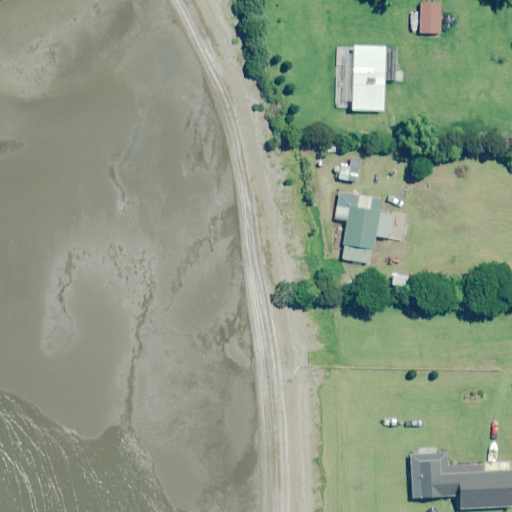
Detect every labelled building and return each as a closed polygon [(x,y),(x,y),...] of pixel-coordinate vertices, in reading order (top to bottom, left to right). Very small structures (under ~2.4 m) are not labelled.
[(440,3),(420,2),(419,33),(439,33),(440,3)] [(395,48),(344,46),(342,106),(350,106),(350,110),(382,111),(383,80),(394,80),(395,48)] [(358,168),(334,164),(331,178),(355,182),(358,168)] [(389,200),(338,192),(334,218),(346,219),(340,259),(370,264),(378,208),(387,210),(389,200)] [(408,276),(392,275),(391,285),(407,287),(408,276)] [(446,467),(446,453),(409,455),(411,498),(458,496),(458,509),(511,507),(510,471),(482,472),(482,465),(446,467)]
